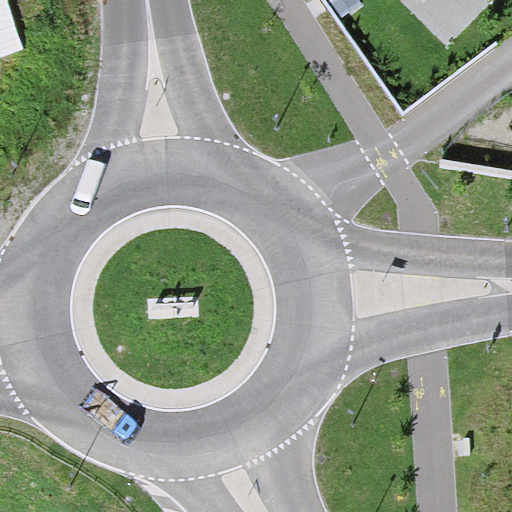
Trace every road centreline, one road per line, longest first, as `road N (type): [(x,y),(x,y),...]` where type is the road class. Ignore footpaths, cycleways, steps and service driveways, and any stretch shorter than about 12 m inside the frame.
road 1 (residential): [(272,204),(511,63)]
road 2 (secondary): [(511,261),(350,245),(294,226)]
road 3 (secondary): [(306,369),(432,327),(511,311)]
road 4 (secondary): [(64,400),(119,441),(166,452),(225,442)]
road 5 (unclassified): [(160,166),(148,0)]
road 6 (secondary): [(160,166),(116,178),(77,203),(38,264)]
road 7 (secondary): [(306,369),(319,299),(294,226)]
road 8 (secondary): [(38,264),(33,329),(64,400)]
road 9 (secondary): [(272,204),(206,168),(160,166)]
